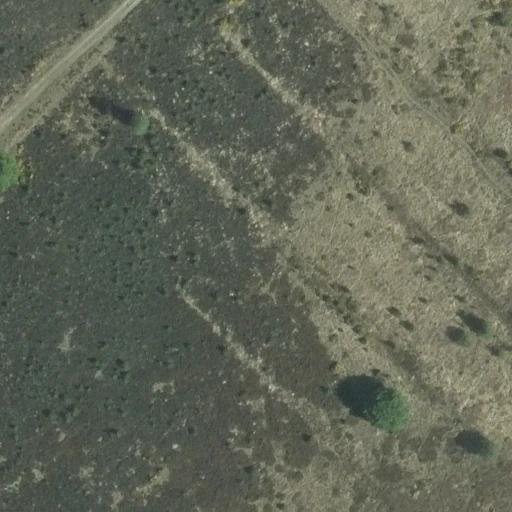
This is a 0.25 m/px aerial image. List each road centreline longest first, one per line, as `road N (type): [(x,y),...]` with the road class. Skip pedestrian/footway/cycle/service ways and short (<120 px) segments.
road 1 (track): [(321,0),(511,190)]
road 2 (track): [(0,125),(126,0)]
